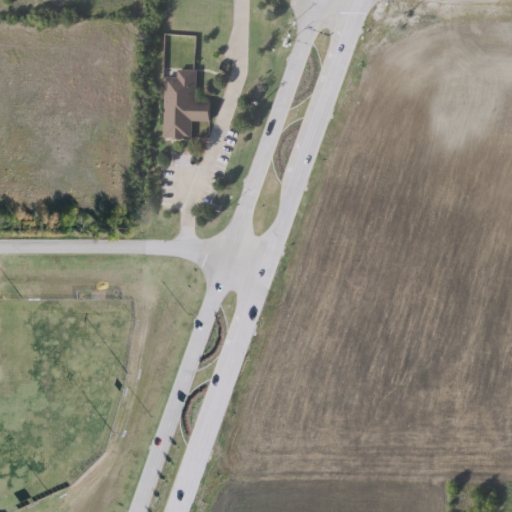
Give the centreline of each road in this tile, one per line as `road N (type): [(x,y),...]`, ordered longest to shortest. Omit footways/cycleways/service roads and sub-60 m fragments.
road 1 (primary): [(316,0),(129,511)]
road 2 (primary): [(173,511),(355,0)]
road 3 (residential): [(0,248),(179,248),(261,268)]
